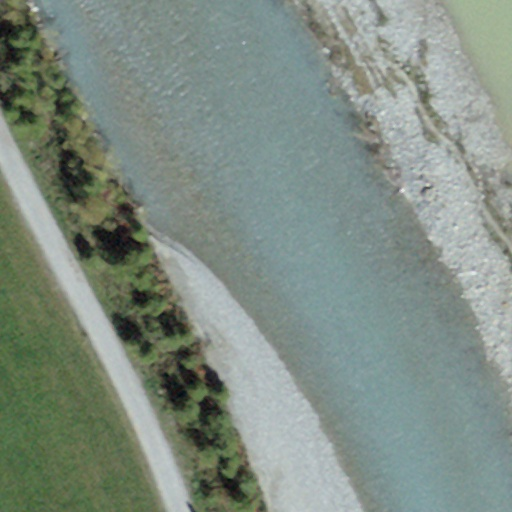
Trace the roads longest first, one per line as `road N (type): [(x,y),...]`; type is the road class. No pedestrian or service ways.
road 1 (track): [(0,129),(122,373),(179,511)]
road 2 (track): [(328,0),(511,348)]
